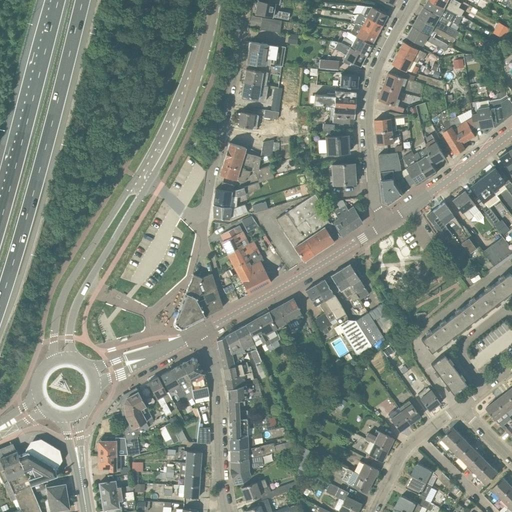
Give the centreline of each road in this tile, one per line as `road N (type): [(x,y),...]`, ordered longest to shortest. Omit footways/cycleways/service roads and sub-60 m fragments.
road 1 (motorway): [(0,311),(82,0)]
road 2 (residential): [(142,180),(182,214),(206,210),(247,0)]
road 3 (unclassified): [(379,228),(369,81),(412,0)]
road 4 (motorway): [(58,0),(0,218)]
road 5 (tertiary): [(204,330),(379,228)]
road 6 (secondary): [(142,180),(192,78),(212,0)]
road 7 (residential): [(226,511),(204,330)]
road 8 (tertiary): [(379,228),(511,132)]
road 9 (secondary): [(114,225),(100,232),(66,289),(53,360)]
road 10 (secondary): [(73,358),(75,307),(114,225)]
road 11 (residential): [(373,511),(404,450),(460,407)]
